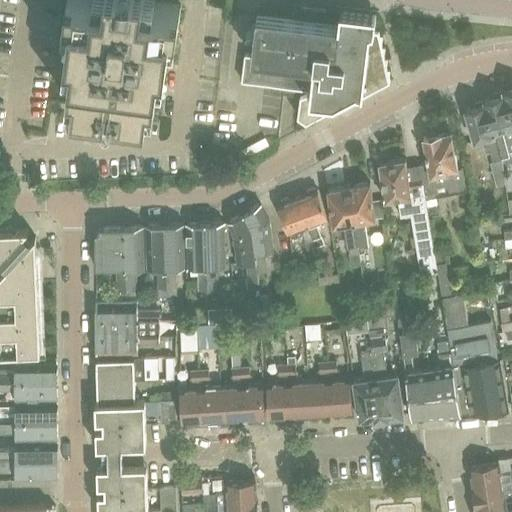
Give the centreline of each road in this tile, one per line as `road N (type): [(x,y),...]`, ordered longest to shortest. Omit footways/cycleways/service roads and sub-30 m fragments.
road 1 (residential): [(72,202),(229,192),(443,76),(511,60)]
road 2 (residential): [(76,490),(72,202)]
road 3 (residential): [(270,452),(451,440)]
